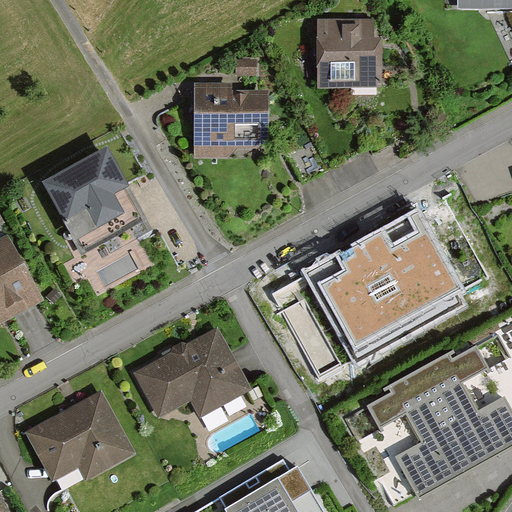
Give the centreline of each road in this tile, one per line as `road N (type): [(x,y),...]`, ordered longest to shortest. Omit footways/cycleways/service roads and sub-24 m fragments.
road 1 (residential): [(511,118),(223,278)]
road 2 (residential): [(223,278),(367,511)]
road 3 (residential): [(223,278),(0,402)]
